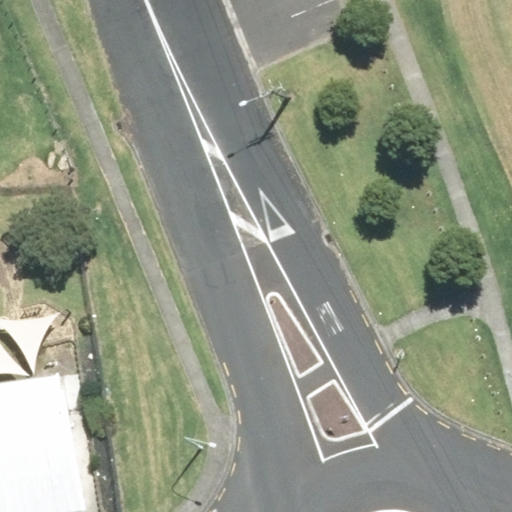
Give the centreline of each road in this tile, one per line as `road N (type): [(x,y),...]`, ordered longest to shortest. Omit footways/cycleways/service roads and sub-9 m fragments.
road 1 (tertiary): [(306,506),(160,0)]
road 2 (tertiary): [(165,0),(394,450)]
road 3 (tertiary): [(394,450),(436,456),(472,477),(498,511)]
